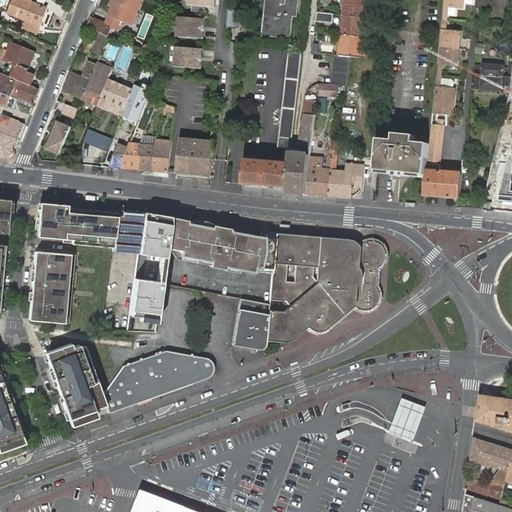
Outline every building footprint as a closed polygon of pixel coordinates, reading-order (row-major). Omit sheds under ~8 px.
[(47,9),(31,3),(31,0),(15,0),(10,14),(28,21),(26,28),(35,32),(38,25),(41,26),(47,9)] [(112,0),(112,1),(114,2),(109,15),(131,24),(141,1),(139,0),(112,0)] [(264,34),(290,37),(292,15),(296,15),(297,0),(277,0),(276,12),(267,11),(264,34)] [(346,0),(344,15),(371,18),(371,14),(372,0),(346,0)] [(433,112),(453,114),(456,89),(453,89),(439,88),(442,63),(458,64),(461,32),(445,30),(448,6),(464,8),(464,3),(464,0),(444,0),(444,6),(442,30),(439,56),(439,62),(438,69),(436,87),(433,112)] [(229,9),(227,27),(241,29),(242,10),(229,9)] [(333,14),(318,12),(317,20),(332,22),(333,14)] [(344,15),(342,35),(363,37),(368,38),(371,18),(344,15)] [(201,27),(205,27),(206,19),(179,17),(177,37),(204,39),(205,31),(201,30),(201,27)] [(100,33),(108,36),(112,26),(92,18),(88,28),(100,33)] [(101,55),(108,36),(100,33),(93,52),(101,55)] [(363,37),(342,35),(340,55),(350,56),(351,56),(365,58),(366,58),(367,56),(367,54),(368,43),(368,38),(363,37)] [(19,81),(31,86),(35,76),(27,73),(29,70),(36,53),(12,43),(8,51),(5,49),(1,59),(5,60),(4,61),(17,66),(12,78),(19,81)] [(199,57),(203,57),(203,49),(176,46),(175,66),(201,69),(202,61),(198,60),(199,57)] [(139,58),(146,60),(149,52),(142,49),(139,58)] [(280,137),(293,138),(302,51),(290,49),(280,137)] [(340,55),(336,55),(332,84),(339,85),(342,85),(346,86),(350,56),(340,55)] [(63,91),(83,99),(97,65),(89,63),(84,76),(71,71),(63,91)] [(98,105),(98,106),(109,79),(111,73),(106,71),(107,67),(98,63),(97,65),(83,99),(92,103),(98,105)] [(473,88),(510,92),(511,70),(511,65),(509,65),(509,69),(505,69),(505,66),(483,64),(483,66),(476,65),(473,88)] [(34,104),(40,89),(31,86),(19,81),(12,78),(0,72),(0,103),(7,106),(13,94),(15,96),(17,92),(30,98),(29,101),(34,104)] [(123,116),(134,89),(109,79),(98,106),(123,116)] [(439,88),(453,89),(454,80),(440,79),(439,88)] [(339,85),(320,83),(319,96),(338,98),(339,85)] [(138,91),(134,89),(123,116),(139,122),(145,106),(146,103),(149,97),(149,96),(146,94),(138,91)] [(15,96),(29,101),(30,98),(17,92),(15,96)] [(155,106),(157,100),(149,97),(146,103),(155,107),(155,106)] [(165,109),(166,104),(157,100),(155,106),(155,107),(154,109),(164,113),(165,109)] [(313,108),(317,109),(318,102),(306,101),(305,115),(309,115),(312,116),(313,108)] [(165,109),(175,113),(176,108),(166,104),(165,109)] [(80,109),(68,105),(65,113),(76,118),(80,109)] [(309,115),(305,115),(303,135),(306,135),(305,141),(302,141),(301,151),(311,151),(316,116),(317,109),(313,108),(312,116),(309,115)] [(14,153),(26,124),(21,122),(18,130),(9,126),(12,119),(4,116),(0,126),(0,157),(8,159),(14,153)] [(18,130),(21,122),(12,119),(9,126),(18,130)] [(73,127),(58,121),(46,150),(61,156),(73,127)] [(444,197),(460,198),(463,173),(447,172),(440,171),(444,125),(432,124),(430,144),(427,170),(427,175),(425,195),(444,197)] [(112,139),(88,128),(82,141),(107,152),(112,139)] [(427,175),(427,170),(430,144),(416,142),(416,136),(396,133),(396,140),(386,139),(381,139),(378,166),(378,170),(382,171),(427,175)] [(156,145),(156,137),(144,136),(141,144),(156,145)] [(292,150),(293,138),(280,137),(279,149),(286,150),(292,150)] [(177,174),(211,177),(215,141),(181,138),(177,174)] [(119,168),(139,170),(141,144),(130,143),(129,146),(128,148),(119,168)] [(110,167),(119,168),(128,148),(120,144),(110,167)] [(139,170),(153,171),(156,145),(141,144),(139,170)] [(153,171),(169,173),(171,147),(156,145),(153,171)] [(511,148),(499,200),(511,201),(511,148)] [(244,184),(288,188),(290,164),(291,153),(292,150),(286,150),(284,164),(246,161),(244,184)] [(301,153),(301,151),(296,150),(292,150),(291,153),(290,164),(288,188),(288,193),(293,193),(297,194),(301,153)] [(311,151),(301,151),(301,153),(297,194),(307,195),(311,157),(311,154),(311,151)] [(311,157),(307,195),(330,196),(334,155),(330,155),(329,171),(323,170),(324,158),(311,157)] [(361,189),(363,189),(365,165),(355,164),(349,164),(348,172),(337,171),(339,155),(334,155),(330,196),(352,198),(353,196),(355,196),(361,191),(361,189)] [(0,234),(6,235),(9,201),(0,200),(0,234)] [(118,216),(118,214),(67,209),(68,206),(40,204),(37,237),(73,241),(72,245),(114,249),(118,216)] [(122,216),(118,216),(114,249),(113,253),(129,254),(138,255),(144,213),(143,213),(134,213),(122,211),(122,216)] [(172,218),(144,213),(138,255),(138,256),(165,259),(166,252),(170,230),(172,218)] [(179,220),(172,218),(170,230),(177,231),(184,232),(184,227),(185,221),(179,220)] [(267,249),(273,250),(274,234),(274,233),(268,233),(258,231),(257,235),(254,234),(254,236),(247,235),(248,234),(245,233),(245,230),(227,227),(226,231),(215,230),(216,226),(200,224),(200,229),(197,246),(212,248),(211,261),(210,265),(226,267),(226,264),(229,240),(244,242),(247,243),(247,246),(256,248),(267,249)] [(184,227),(184,232),(181,254),(180,256),(195,258),(197,246),(200,229),(184,227)] [(177,231),(170,230),(166,252),(173,253),(181,254),(184,232),(177,231)] [(313,267),(317,267),(316,282),(283,310),(268,315),(267,340),(281,341),(288,331),(295,335),(307,326),(310,329),(313,330),(316,330),(319,330),(321,329),(324,328),(327,326),(327,322),(327,321),(326,319),(333,314),(334,315),(336,315),(338,315),(340,315),(346,310),(353,304),(356,307),(360,309),(364,309),(368,308),(370,307),(373,304),(376,301),(377,297),(377,292),(376,289),(374,287),(376,267),(378,265),(380,263),(382,261),(383,257),(383,255),(383,252),(382,249),(381,247),(379,245),(376,243),(373,242),(370,242),(367,242),(364,243),(362,244),(360,246),(345,240),(321,238),(318,238),(317,238),(316,239),(315,240),(313,243),(305,242),(305,236),(274,233),(274,234),(273,250),(271,271),(269,300),(285,301),(312,278),(313,267)] [(241,266),(244,242),(229,240),(226,264),(241,266)] [(241,266),(253,268),(256,248),(247,246),(247,243),(244,242),(241,266)] [(195,258),(211,261),(212,248),(197,246),(195,258)] [(265,270),(271,271),(273,250),(267,249),(256,248),(253,268),(265,270)] [(35,252),(29,321),(69,324),(75,256),(35,252)] [(162,283),(135,280),(130,315),(142,317),(141,322),(157,324),(162,283)] [(268,315),(239,310),(233,346),(257,349),(260,349),(262,349),(264,348),(265,346),(266,344),(266,342),(267,340),(268,315)] [(45,353),(71,426),(83,422),(97,417),(94,410),(106,405),(102,394),(93,371),(84,346),(80,348),(78,345),(71,347),(70,343),(45,353)] [(158,354),(122,366),(102,394),(106,405),(109,413),(207,378),(212,373),(213,371),(213,369),(213,366),(211,362),(209,361),(158,354)] [(23,440),(0,374),(0,451),(24,443),(23,440)] [(511,400),(483,397),(479,420),(511,430),(511,400)] [(392,426),(390,432),(412,440),(414,436),(423,415),(425,408),(403,399),(400,405),(392,426)] [(511,449),(475,439),(472,461),(507,471),(510,472),(511,465),(511,449)] [(491,484),(490,497),(501,500),(502,496),(506,487),(508,480),(510,472),(507,471),(506,476),(504,476),(502,486),(491,484)] [(491,484),(469,479),(467,489),(490,497),(491,484)] [(135,511),(202,511),(144,490),(137,509),(135,511)] [(511,511),(511,509),(467,495),(463,511),(511,511)]
